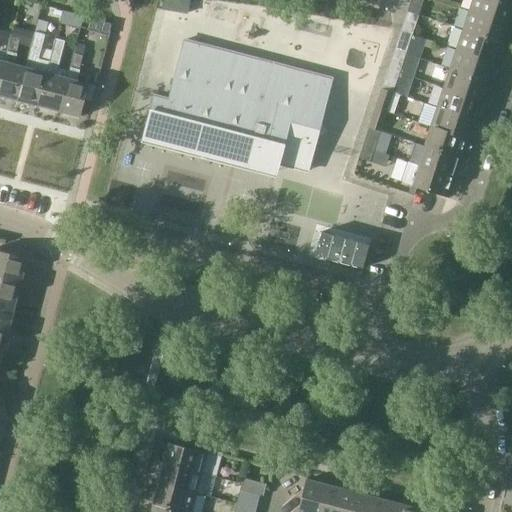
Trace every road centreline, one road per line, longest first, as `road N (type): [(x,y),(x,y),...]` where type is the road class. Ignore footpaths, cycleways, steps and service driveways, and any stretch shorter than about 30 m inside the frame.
road 1 (residential): [(0,218),(173,300),(371,353)]
road 2 (residential): [(371,353),(410,232),(453,219),(463,205),(511,56)]
road 3 (residential): [(476,511),(492,444),(475,354)]
